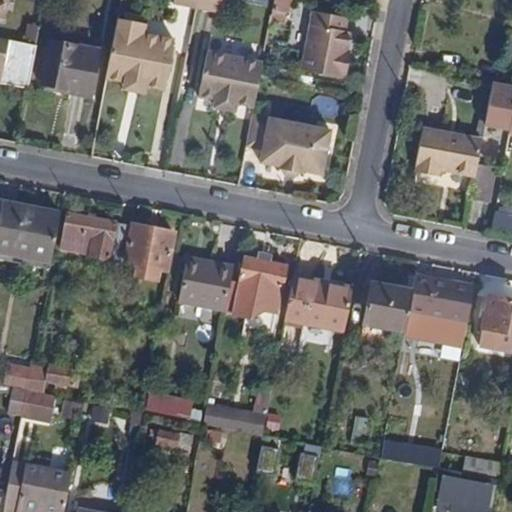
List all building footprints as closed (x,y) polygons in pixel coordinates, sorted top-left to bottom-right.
[(220,0),(171,0),(171,2),(218,13),(220,0)] [(275,0),(272,23),(288,26),(292,0),(275,0)] [(351,54),(348,53),(352,34),(345,32),(348,18),(314,11),(305,53),(327,57),(324,72),(302,68),(302,70),(341,78),(342,76),(346,77),(351,54)] [(145,25),(117,20),(106,79),(123,82),(148,87),(165,90),(174,39),(143,34),(145,25)] [(20,43),(36,46),(40,26),(27,25),(24,37),(22,36),(20,43)] [(0,63),(6,64),(10,41),(0,39),(0,63)] [(68,92),(90,96),(98,51),(48,42),(41,82),(69,86),(68,92)] [(265,63),(212,53),(203,97),(220,101),(220,105),(238,108),(239,104),(256,108),(265,63)] [(302,68),(324,72),(327,57),(305,53),(302,68)] [(123,82),(122,91),(146,95),(148,87),(123,82)] [(511,86),(492,83),(487,108),(511,113),(511,121),(510,135),(511,135),(511,86)] [(335,129),(268,115),(258,164),(324,178),(335,129)] [(438,170),(473,176),(480,141),(424,130),(417,164),(421,165),(419,173),(437,176),(438,170)] [(469,199),(486,203),(494,166),(476,163),(473,176),(469,199)] [(0,254),(51,265),(61,215),(3,204),(0,217),(0,254)] [(511,216),(497,212),(491,235),(511,240),(511,216)] [(62,251),(110,260),(117,223),(69,214),(62,251)] [(159,269),(169,271),(175,235),(131,225),(131,227),(120,225),(113,261),(137,266),(135,277),(157,281),(159,269)] [(259,261),(269,263),(271,255),(260,253),(259,261)] [(265,312),(277,315),(287,267),(269,263),(259,261),(246,258),(234,317),(251,320),(265,312)] [(186,267),(202,270),(204,262),(188,259),(186,267)] [(179,304),(226,313),(234,268),(204,262),(202,270),(186,267),(179,304)] [(416,275),(432,278),(433,272),(417,269),(416,275)] [(421,335),(464,342),(475,284),(448,280),(449,274),(433,272),(432,278),(416,275),(413,291),(409,311),(425,314),(421,335)] [(286,320),(344,332),(351,292),(294,280),(286,320)] [(405,332),(409,311),(413,291),(372,283),(364,324),(405,332)] [(483,329),(511,334),(511,300),(489,296),(483,329)] [(405,332),(421,335),(425,314),(409,311),(405,332)] [(8,386),(27,390),(31,367),(13,364),(8,386)] [(45,393),(47,382),(50,368),(32,365),(31,367),(27,390),(45,393)] [(47,382),(77,388),(81,372),(50,366),(50,368),(47,382)] [(22,417),(51,422),(56,396),(45,393),(27,390),(22,417)] [(190,416),(193,399),(152,393),(150,409),(190,416)] [(207,407),(206,428),(265,431),(266,410),(207,407)] [(365,445),(370,418),(357,415),(352,442),(365,445)] [(206,441),(220,443),(222,434),(208,431),(206,441)] [(275,470),(279,446),(263,444),(259,467),(275,470)] [(414,466),(440,471),(443,453),(417,449),(414,466)] [(298,476),(314,479),(318,454),(302,451),(298,476)] [(493,481),(498,482),(502,465),(467,459),(464,475),(493,481)] [(18,511),(64,511),(67,501),(71,476),(27,467),(18,511)] [(487,511),(493,481),(464,475),(443,471),(437,502),(453,504),(451,511),(471,511),(473,508),(487,511)] [(0,511),(4,511),(8,492),(0,490),(0,511)] [(292,511),(305,511),(309,494),(296,492),(292,511)]
